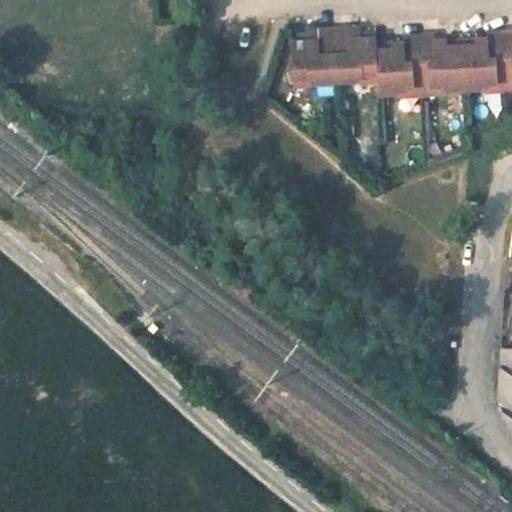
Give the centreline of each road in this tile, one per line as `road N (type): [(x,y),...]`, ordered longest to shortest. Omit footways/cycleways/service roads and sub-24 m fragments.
road 1 (unclassified): [(0,237),(316,511)]
road 2 (residential): [(511,449),(483,411),(481,349),(497,207),(511,186)]
road 3 (residential): [(511,6),(372,12),(371,0)]
